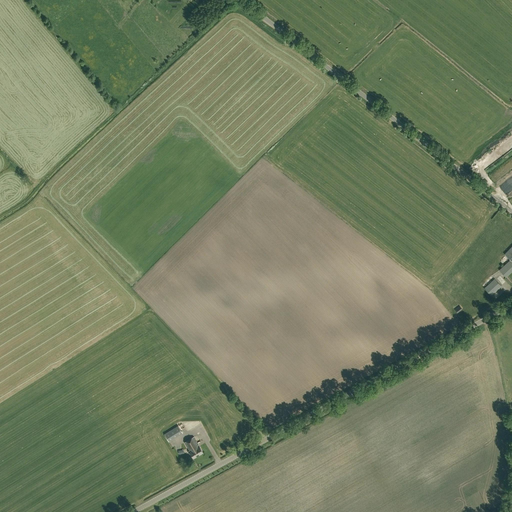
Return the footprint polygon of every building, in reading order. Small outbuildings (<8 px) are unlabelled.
[(511,283),(511,263),(510,261),(499,270),(503,274),(506,278),(511,283)] [(499,279),(504,285),(507,283),(502,276),(499,279)] [(495,279),(484,288),(491,296),(501,286),(495,279)] [(191,429),(223,410),(219,402),(217,403),(215,400),(187,417),(189,420),(186,422),(191,429)] [(182,433),(178,426),(164,434),(168,441),(182,433)] [(193,458),(203,453),(193,437),(184,443),(193,458)]
